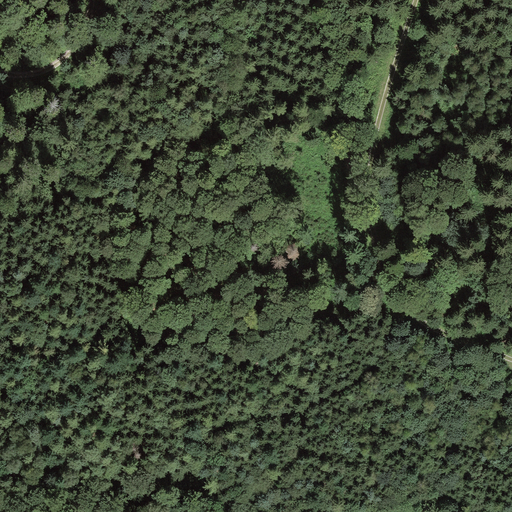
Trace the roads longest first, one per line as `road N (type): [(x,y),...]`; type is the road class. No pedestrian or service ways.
road 1 (track): [(412,0),(371,126),(369,229),(386,286),(416,319),(511,362)]
road 2 (track): [(0,73),(50,65),(78,45),(91,0)]
